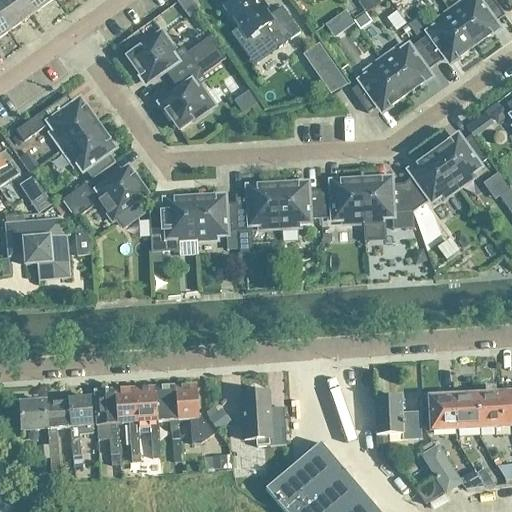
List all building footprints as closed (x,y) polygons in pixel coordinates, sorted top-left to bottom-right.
[(20,0),(0,0),(0,18),(9,32),(32,16),(20,0)] [(20,0),(32,16),(53,0),(20,0)] [(256,0),(234,0),(225,7),(239,26),(230,33),(249,59),(274,41),(280,48),(301,33),(282,7),(269,17),(256,0)] [(360,0),(366,9),(380,0),(360,0)] [(474,0),(467,5),(465,2),(450,13),(474,47),(498,30),(494,24),(505,16),(492,0),(474,0)] [(321,23),(330,36),(352,21),(343,8),(321,23)] [(384,14),(392,29),(402,23),(394,8),(384,14)] [(429,35),(419,42),(436,65),(446,58),(450,64),(474,47),(450,13),(434,24),(437,27),(428,33),(429,35)] [(0,38),(9,32),(0,18),(0,38)] [(146,85),(150,82),(177,63),(171,54),(174,52),(161,34),(127,58),(142,79),(146,85)] [(194,65),(218,49),(210,38),(187,54),(194,65)] [(314,73),(331,61),(318,42),(301,54),(314,73)] [(436,65),(419,42),(409,49),(408,48),(399,54),(397,51),(382,62),(406,96),(430,78),(426,73),(436,65)] [(225,60),(218,49),(194,65),(202,76),(225,60)] [(406,96),(382,62),(366,72),(369,76),(360,82),(361,84),(351,91),(368,114),(378,107),(382,113),(406,96)] [(191,83),(164,102),(160,105),(179,131),(213,107),(200,89),(197,91),(191,83)] [(66,96),(43,112),(16,132),(23,142),(48,123),(55,132),(51,134),(62,150),(96,126),(79,102),(73,106),(66,96)] [(114,150),(96,126),(62,150),(73,165),(77,163),(83,172),(85,170),(92,180),(115,164),(108,154),(114,150)] [(457,138),(452,142),(433,155),(458,189),(473,178),(471,175),(479,168),(478,167),(488,159),(471,136),(461,143),(457,138)] [(409,172),(412,176),(413,178),(403,185),(413,213),(426,230),(439,221),(427,203),(430,201),(431,203),(440,197),(442,200),(458,189),(433,155),(409,172)] [(0,158),(0,186),(19,175),(11,162),(5,166),(0,158)] [(124,172),(97,192),(103,200),(100,203),(113,220),(114,219),(122,230),(144,214),(136,204),(147,196),(132,175),(128,170),(124,172)] [(390,180),(360,182),(363,224),(364,242),(385,241),(384,218),(392,218),(392,214),(413,213),(403,185),(390,187),(390,180)] [(331,183),(331,191),(319,191),(321,220),(333,219),(333,221),(344,221),(344,225),(363,224),(360,182),(331,183)] [(94,197),(85,185),(62,201),(76,220),(95,206),(90,199),(94,197)] [(306,185),(300,185),(277,187),(279,229),(298,228),(298,224),(309,223),(308,221),(321,220),(319,191),(307,192),(306,185)] [(247,188),(248,193),(248,196),(235,196),(235,205),(236,205),(238,233),(251,232),(251,226),(260,226),(260,230),(279,229),(277,187),(247,188)] [(217,198),(194,200),(197,241),(216,240),(215,236),(226,236),(226,233),(238,233),(236,205),(235,205),(224,205),(224,203),(224,198),(217,198)] [(165,202),(165,206),(165,209),(148,210),(151,254),(178,252),(178,243),(197,241),(194,200),(165,202)] [(5,225),(8,257),(24,256),(25,266),(36,265),(38,286),(39,286),(39,281),(69,279),(66,237),(70,237),(70,235),(60,236),(59,221),(5,225)] [(433,242),(441,256),(455,247),(447,234),(433,242)] [(196,385),(175,387),(178,421),(189,420),(190,445),(200,445),(213,436),(200,418),(198,418),(196,385)] [(178,421),(175,387),(155,388),(158,423),(170,422),(170,433),(171,433),(174,463),(181,463),(178,421)] [(155,388),(135,390),(138,424),(150,423),(152,446),(160,446),(158,423),(155,388)] [(138,424),(135,390),(115,391),(118,426),(129,425),(132,464),(139,464),(137,434),(138,434),(138,424)] [(118,426),(115,391),(95,393),(97,427),(108,426),(109,456),(110,456),(111,466),(121,466),(118,426)] [(257,448),(286,447),(284,415),(270,416),(269,393),(241,395),(243,441),(256,440),(257,448)] [(502,395),(478,396),(480,430),(494,429),(494,436),(508,435),(508,428),(504,429),(502,395)] [(478,396),(454,398),(456,431),(480,430),(478,396)] [(401,398),(374,400),(376,453),(389,453),(389,437),(401,436),(401,440),(420,439),(419,415),(402,416),(401,398)] [(456,431),(454,398),(430,399),(432,433),(456,431)] [(90,399),(67,401),(69,428),(73,470),(74,470),(82,469),(79,435),(93,434),(90,399)] [(67,401),(45,403),(47,430),(49,446),(50,459),(51,475),(60,475),(59,460),(56,429),(69,428),(67,401)] [(20,405),(17,405),(20,432),(47,430),(45,403),(20,405)] [(377,511),(320,444),(265,491),(282,511),(377,511)] [(426,456),(435,451),(431,444),(422,450),(426,456)] [(50,459),(49,446),(33,447),(34,460),(50,459)] [(435,451),(426,456),(423,458),(436,479),(416,492),(425,506),(445,493),(446,494),(460,486),(460,484),(452,473),(438,449),(435,451)] [(504,481),(511,480),(511,465),(496,467),(504,479),(504,481)] [(494,487),(490,481),(483,470),(476,474),(485,488),(494,487)] [(466,491),(485,489),(475,473),(461,482),(466,491)] [(0,511),(9,511),(0,500),(0,511)]
